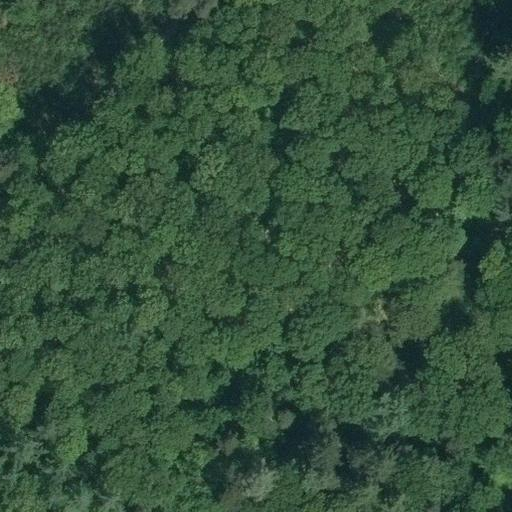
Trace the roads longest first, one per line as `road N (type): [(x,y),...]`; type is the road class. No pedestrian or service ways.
road 1 (track): [(118,511),(464,111)]
road 2 (track): [(0,224),(198,0)]
road 3 (track): [(380,0),(464,111)]
